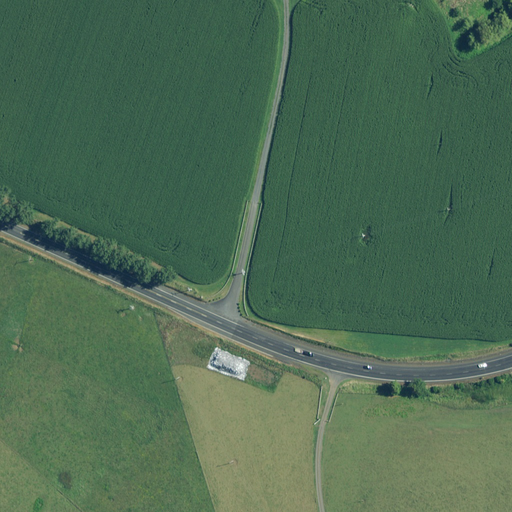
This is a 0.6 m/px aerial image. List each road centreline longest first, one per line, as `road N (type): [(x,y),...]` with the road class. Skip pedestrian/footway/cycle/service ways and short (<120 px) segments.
road 1 (primary): [(0,220),(342,363),(462,373),(511,363)]
road 2 (track): [(283,0),(268,136),(226,319)]
road 3 (track): [(342,363),(317,423),(325,511)]
